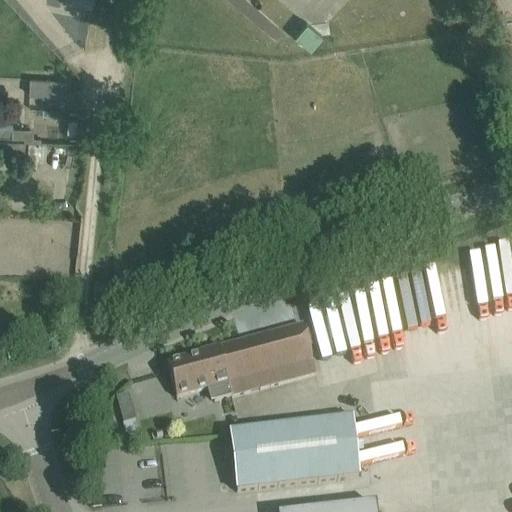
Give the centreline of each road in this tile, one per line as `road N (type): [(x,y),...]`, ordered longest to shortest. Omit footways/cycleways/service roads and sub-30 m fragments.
road 1 (tertiary): [(17,394),(511,189)]
road 2 (tertiary): [(55,511),(17,394)]
